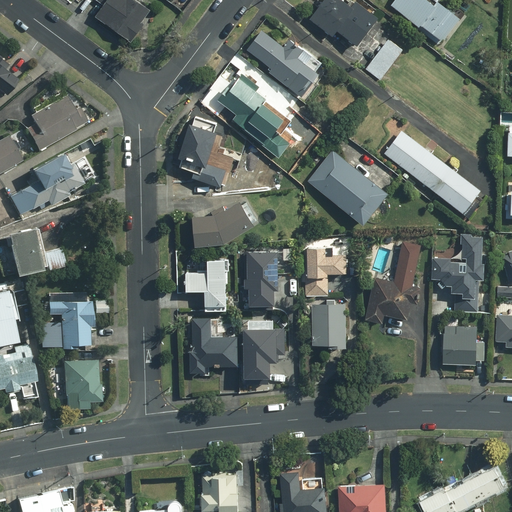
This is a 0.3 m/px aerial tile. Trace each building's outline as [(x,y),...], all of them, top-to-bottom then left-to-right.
[(101,0),(107,4),(98,15),(134,41),(147,23),(144,20),(152,8),(140,0),(101,0)] [(383,14),(363,0),(358,0),(357,3),(353,0),(325,0),(314,16),(337,33),(342,27),(363,42),(383,14)] [(446,0),(439,0),(440,0),(439,0),(395,0),(395,1),(447,38),(465,14),(446,0)] [(288,45),(265,28),(247,52),(306,95),(324,70),(302,55),(308,46),(295,36),(288,45)] [(406,46),(390,35),(368,67),(384,78),(406,46)] [(0,53),(0,85),(9,92),(20,76),(6,66),(10,61),(0,53)] [(221,99),(240,113),(237,117),(249,126),(245,132),(261,143),(285,111),(269,99),(271,95),(256,85),(259,81),(245,70),(239,77),(238,76),(221,99)] [(77,108),(68,93),(32,114),(37,121),(28,126),(41,149),(89,120),(80,106),(77,108)] [(229,166),(212,161),(221,128),(193,120),(181,163),(205,170),(203,178),(224,184),(229,166)] [(483,189),(405,129),(388,151),(466,211),(483,189)] [(0,139),(0,171),(23,158),(9,134),(0,139)] [(392,190),(335,147),(311,179),(367,222),(392,190)] [(36,168),(41,178),(11,195),(21,213),(48,197),(52,203),(72,192),(70,189),(86,180),(74,160),(71,162),(65,151),(36,168)] [(196,215),(201,243),(231,239),(261,220),(245,198),(196,215)] [(37,223),(10,229),(20,270),(46,264),(37,223)] [(487,234),(475,234),(475,232),(464,231),(464,243),(466,243),(466,256),(470,256),(470,261),(453,260),(453,256),(435,256),(435,277),(450,277),(450,282),(456,282),(455,309),(479,309),(479,276),(487,276),(488,261),(486,261),(487,234)] [(406,239),(398,279),(378,275),(369,316),(385,319),(387,312),(412,317),(416,300),(422,301),(425,285),(416,283),(425,243),(406,239)] [(62,245),(51,248),(56,265),(67,262),(62,245)] [(350,251),(330,252),(330,245),(311,246),(312,266),(307,267),(308,292),(330,291),(329,273),(332,273),(332,270),(351,270),(350,251)] [(247,249),(248,304),(275,303),(274,286),(280,285),(279,248),(247,249)] [(212,302),(230,302),(229,257),(211,257),(212,269),(190,269),(190,288),(211,288),(212,302)] [(511,285),(500,285),(499,295),(511,295),(511,285)] [(9,286),(0,288),(0,341),(20,337),(9,286)] [(91,323),(95,323),(94,298),(50,300),(51,313),(62,313),(63,345),(92,344),(91,323)] [(329,302),(314,302),(315,342),(333,341),(333,345),(350,344),(349,301),(338,302),(337,298),(329,298),(329,302)] [(246,350),(266,349),(266,356),(286,355),(285,348),(296,347),(295,306),(279,307),(279,320),(264,321),(264,313),(244,314),(246,350)] [(509,344),(511,344),(511,312),(498,313),(497,339),(510,340),(509,344)] [(215,316),(195,317),(196,343),(196,349),(193,349),(194,371),(210,370),(209,363),(242,361),(241,333),(215,335),(215,316)] [(447,324),(446,361),(479,362),(479,359),(487,359),(488,340),(480,340),(480,325),(447,324)] [(0,384),(6,384),(7,388),(19,386),(18,381),(37,377),(29,342),(15,345),(17,351),(0,354),(0,384)] [(102,382),(100,382),(98,358),(67,359),(70,405),(91,404),(90,398),(102,397),(102,382)] [(450,511),(509,483),(499,462),(425,498),(432,511),(450,511)] [(332,511),(329,485),(304,488),(302,468),(282,471),(287,511),(332,511)] [(242,492),(239,492),(239,474),(205,474),(206,508),(225,507),(225,511),(242,511),(242,492)] [(390,511),(389,481),(342,484),(343,511),(390,511)] [(66,511),(61,488),(20,498),(23,511),(66,511)] [(171,507),(143,511),(186,511),(185,504),(183,500),(178,498),(173,501),(171,504),(171,507)]
